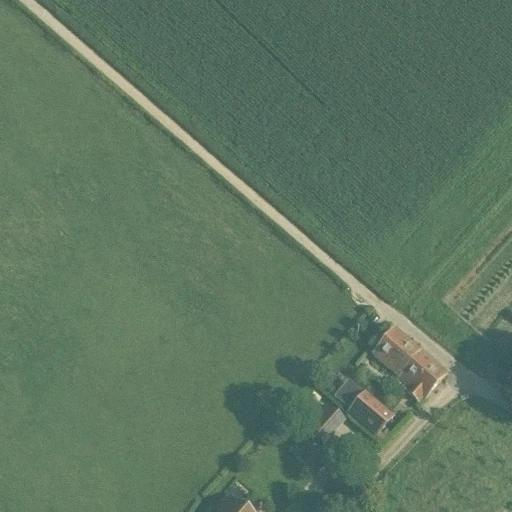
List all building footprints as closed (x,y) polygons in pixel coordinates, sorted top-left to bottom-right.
[(424,401),(445,375),(395,332),(373,357),(424,401)] [(314,392),(309,398),(316,403),(320,398),(314,392)] [(388,425),(360,401),(349,413),(347,415),(375,439),(388,425)] [(321,448),(344,424),(327,408),(304,432),(321,448)] [(244,511),(229,499),(217,511),(244,511)]
